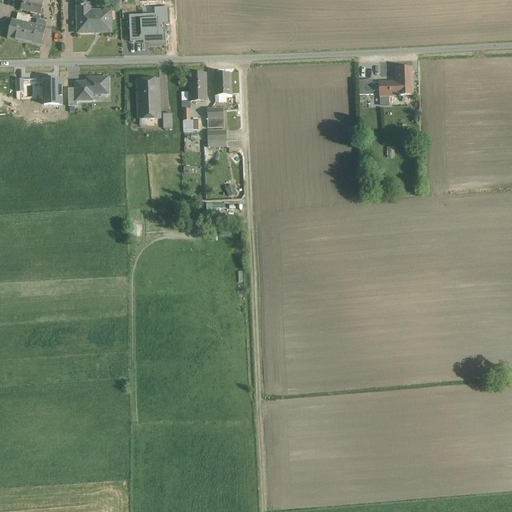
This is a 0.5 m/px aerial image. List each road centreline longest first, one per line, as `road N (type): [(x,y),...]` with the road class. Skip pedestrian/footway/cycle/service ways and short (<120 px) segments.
road 1 (residential): [(345,55),(0,64)]
road 2 (unclassified): [(345,55),(511,47)]
